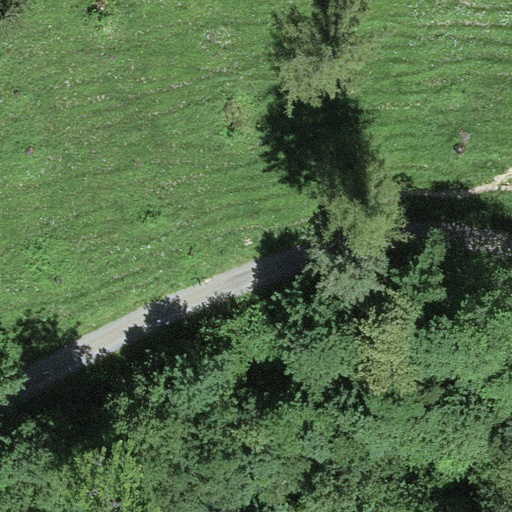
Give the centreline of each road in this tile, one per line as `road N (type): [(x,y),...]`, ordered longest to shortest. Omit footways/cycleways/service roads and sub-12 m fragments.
road 1 (track): [(0,402),(240,284),(323,257)]
road 2 (track): [(374,241),(431,234),(511,249)]
